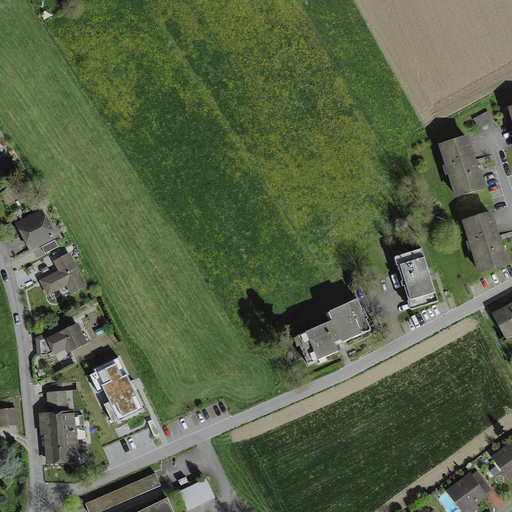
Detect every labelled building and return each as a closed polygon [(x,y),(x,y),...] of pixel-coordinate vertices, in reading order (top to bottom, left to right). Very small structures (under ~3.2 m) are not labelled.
[(489,113),(474,119),(478,127),(492,121),(489,113)] [(457,196),(483,188),(467,137),(441,145),(457,196)] [(42,211),(19,223),(32,248),(55,236),(42,211)] [(490,212),(464,221),(481,271),(507,263),(490,212)] [(55,240),(42,247),(45,253),(59,247),(55,240)] [(437,301),(423,250),(399,256),(413,307),(437,301)] [(62,271),(43,281),(48,291),(65,283),(70,292),(83,286),(69,256),(57,261),(62,271)] [(370,328),(358,300),(328,312),(332,321),(296,336),(307,364),(338,351),(334,343),(370,328)] [(511,304),(494,314),(504,335),(511,331),(511,304)] [(56,329),(44,335),(52,352),(65,346),(68,351),(86,342),(77,324),(59,334),(56,329)] [(119,360),(95,372),(119,423),(143,411),(119,360)] [(67,392),(49,393),(51,415),(42,415),(45,459),(76,457),(74,414),(68,414),(67,392)] [(15,408),(0,410),(0,424),(17,423),(15,408)] [(511,444),(494,457),(511,481),(511,444)] [(154,473),(85,503),(88,511),(98,511),(160,486),(154,473)] [(470,476),(448,492),(463,511),(471,511),(476,509),(473,505),(485,495),(470,476)] [(206,480),(180,492),(188,509),(214,497),(206,480)] [(173,511),(168,499),(140,511),(173,511)]
